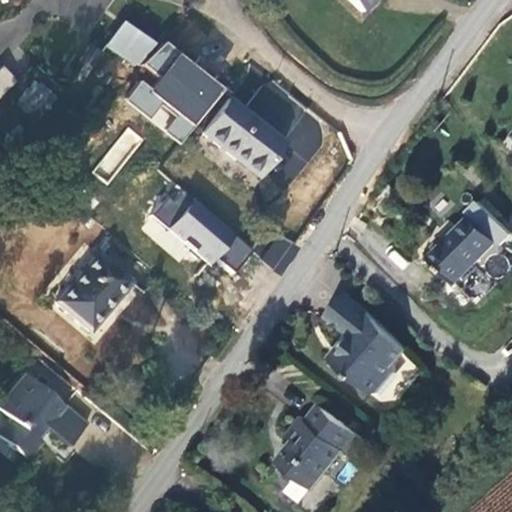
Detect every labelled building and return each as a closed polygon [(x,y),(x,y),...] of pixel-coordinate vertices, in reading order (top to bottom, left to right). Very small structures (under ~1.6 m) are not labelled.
[(348,0),(363,13),(375,0),(348,0)] [(115,54),(137,34),(122,23),(105,47),(115,54)] [(152,45),(137,34),(115,54),(135,68),(152,45)] [(124,99),(182,145),(227,87),(164,38),(140,69),(144,73),(124,99)] [(91,68),(100,54),(88,47),(79,60),(91,68)] [(0,70),(0,98),(15,84),(1,70),(0,70)] [(285,144),(228,100),(202,135),(258,179),(285,144)] [(106,184),(143,138),(128,126),(91,172),(106,184)] [(174,182),(140,224),(202,275),(214,260),(231,274),(254,247),(174,182)] [(474,216),(430,259),(459,286),(500,242),(474,216)] [(276,235),(261,262),(282,273),(297,247),(276,235)] [(130,282),(97,253),(54,303),(89,332),(130,282)] [(370,315),(347,297),(331,317),(353,336),(333,361),(372,394),(382,393),(399,373),(399,363),(408,351),(370,315)] [(0,440),(25,461),(40,444),(35,439),(44,428),(66,447),(86,425),(64,406),(62,409),(24,376),(0,404),(0,413),(7,420),(0,429),(0,440)] [(295,441),(278,463),(314,491),(344,452),(352,458),(366,442),(320,406),(307,422),(303,419),(288,436),(295,441)]
